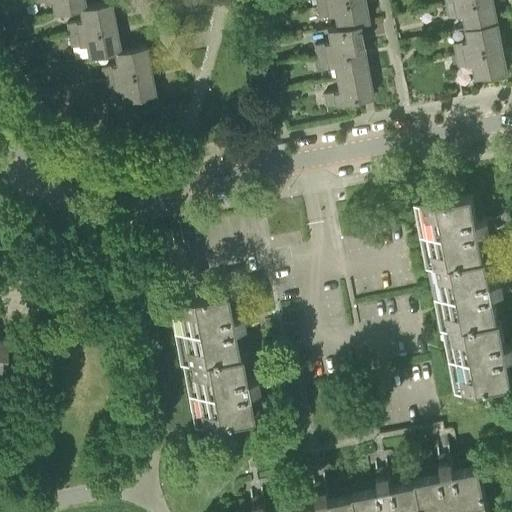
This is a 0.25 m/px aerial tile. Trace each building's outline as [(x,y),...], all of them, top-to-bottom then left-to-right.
[(83,0),(35,0),(36,1),(39,0),(50,0),(53,11),(79,7),(84,6),(84,4),(83,0)] [(67,21),(69,34),(114,26),(109,0),(107,0),(84,4),(84,6),(79,7),(81,19),(67,21)] [(337,26),(358,21),(359,23),(369,21),(364,0),(344,0),(318,5),(320,16),(334,14),(337,26)] [(494,0),(475,0),(448,5),(451,17),(465,14),(467,26),(498,20),(494,0)] [(498,20),(467,26),(470,39),(455,42),(457,53),(503,45),(498,20)] [(363,46),(359,23),(358,21),(337,26),(327,27),(330,40),(314,43),(317,55),(363,46)] [(114,26),(69,34),(71,45),(85,42),(88,56),(113,51),(119,50),(118,49),(114,26)] [(118,49),(119,50),(113,51),(115,63),(101,65),(103,78),(150,70),(145,44),(118,49)] [(503,45),(457,53),(459,65),(474,62),(477,76),(508,70),(503,45)] [(336,77),(368,71),(363,46),(317,55),(319,66),(334,63),(336,77)] [(150,70),(103,78),(105,89),(120,86),(122,100),(154,94),(150,70)] [(368,71),(336,77),(339,89),(323,92),(326,105),(373,96),(368,71)] [(483,218),(478,192),(415,204),(427,269),(429,268),(441,330),(443,330),(455,392),(511,381),(511,342),(506,316),(505,316),(500,291),(511,289),(510,278),(498,280),(492,254),(490,254),(486,230),(497,228),(495,216),(483,218)] [(236,315),(231,289),(167,301),(180,365),(182,365),(194,427),(259,414),(253,389),(265,386),(264,381),(263,375),(251,377),(246,351),(244,351),(239,327),(251,325),(249,318),(248,313),(236,315)] [(253,508),(231,511),(490,511),(479,457),(453,462),(451,450),(444,451),(438,452),(441,464),(415,469),(416,472),(391,477),(388,465),(383,466),(376,467),(379,479),(352,484),(353,486),(329,491),(326,479),(321,480),(314,481),(317,493),(290,498),(291,501),(265,506),(263,494),(256,495),(251,496),(253,508)]
